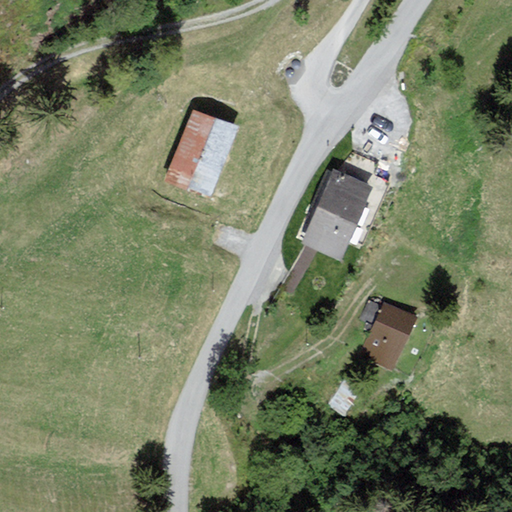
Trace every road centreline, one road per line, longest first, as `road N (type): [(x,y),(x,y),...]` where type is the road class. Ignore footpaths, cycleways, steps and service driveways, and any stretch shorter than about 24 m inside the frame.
road 1 (unclassified): [(175,511),(186,419),(207,356),(336,122)]
road 2 (track): [(0,100),(68,55),(219,21),(273,0)]
road 3 (unclassified): [(336,122),(418,0)]
road 4 (unclassified): [(336,122),(310,85),(362,0)]
